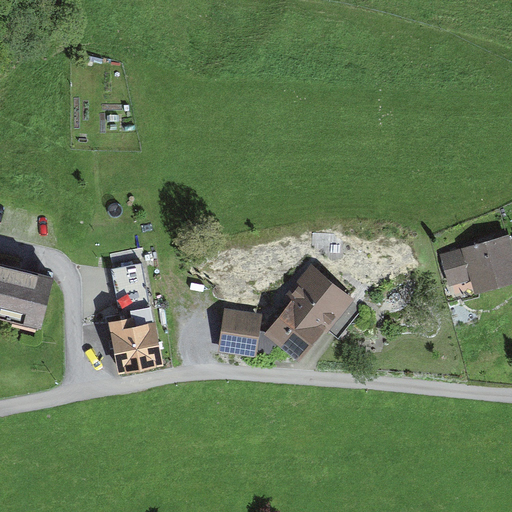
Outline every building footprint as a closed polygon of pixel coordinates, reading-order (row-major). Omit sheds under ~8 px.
[(511,241),(510,235),(468,248),(481,289),(511,278),(511,241)] [(0,314),(45,325),(56,278),(0,264),(0,314)] [(304,355),(352,296),(320,271),(273,331),(304,355)] [(259,314),(225,310),(220,346),(253,351),(259,314)] [(161,360),(153,311),(117,317),(125,366),(161,360)]
